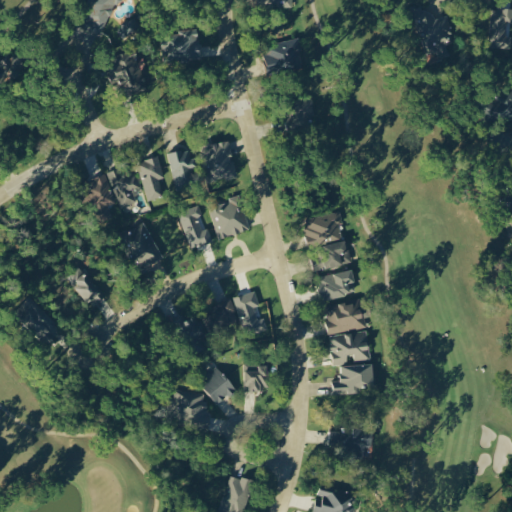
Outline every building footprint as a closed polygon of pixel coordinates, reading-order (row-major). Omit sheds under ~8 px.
[(84,19),(99,30),(120,0),(87,0),(87,1),(93,6),(84,19)] [(511,9),(491,9),(490,47),(511,47),(511,36),(507,36),(508,23),(511,23),(511,9)] [(144,30),(137,15),(117,25),(123,39),(144,30)] [(268,70),(303,63),(298,37),(263,44),(268,70)] [(128,91),(147,84),(133,48),(114,56),(128,91)] [(0,63),(7,74),(24,62),(16,50),(0,60),(0,63)] [(511,92),(491,93),(492,120),(511,118),(511,92)] [(236,176),(232,140),(206,143),(210,180),(236,176)] [(168,153),(176,185),(197,179),(189,147),(168,153)] [(139,160),(146,199),(164,195),(161,177),(164,177),(160,156),(139,160)] [(119,207),(137,202),(134,191),(140,189),(133,164),(109,170),(119,207)] [(107,173),(86,179),(94,207),(115,201),(107,173)] [(221,200),(228,234),(249,229),(242,195),(221,200)] [(344,224),(341,211),(306,218),(308,226),(303,227),(307,246),(343,239),(340,224),(344,224)] [(121,235),(139,267),(162,253),(144,221),(121,235)] [(351,262),(348,243),(310,251),(314,269),(351,262)] [(105,292),(78,266),(65,279),(92,305),(105,292)] [(323,299),(358,292),(353,268),(318,276),(323,299)] [(57,321),(28,295),(15,310),(49,341),(56,333),(51,328),(57,321)] [(367,325),(360,298),(327,306),(329,318),(325,319),(329,334),(367,325)] [(239,321),(232,299),(203,308),(210,330),(239,321)] [(208,335),(198,314),(178,323),(192,352),(202,347),(199,339),(208,335)] [(370,357),(367,331),(330,335),(333,364),(348,362),(348,360),(370,357)] [(332,391),(375,389),(374,362),(341,364),(342,379),(331,380),(332,391)] [(270,363),(245,363),(245,389),(270,389),(270,363)] [(214,403),(235,392),(222,366),(201,376),(214,403)] [(204,393),(173,389),(170,419),(211,425),(212,415),(208,414),(209,403),(203,402),(204,393)] [(374,427),(354,427),(353,447),(373,447),(374,427)] [(346,431),(330,428),(327,444),(343,447),(346,431)] [(244,511),(252,480),(229,475),(225,493),(223,493),(218,511),(244,511)] [(356,511),(363,500),(325,481),(318,494),(320,494),(311,511),(356,511)]
